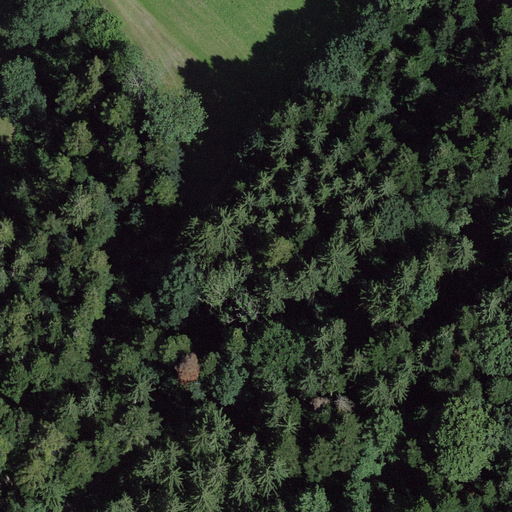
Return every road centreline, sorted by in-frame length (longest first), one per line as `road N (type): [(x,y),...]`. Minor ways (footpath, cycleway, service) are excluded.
road 1 (track): [(0,503),(173,241),(313,85),(405,0)]
road 2 (track): [(511,213),(328,321),(80,511)]
